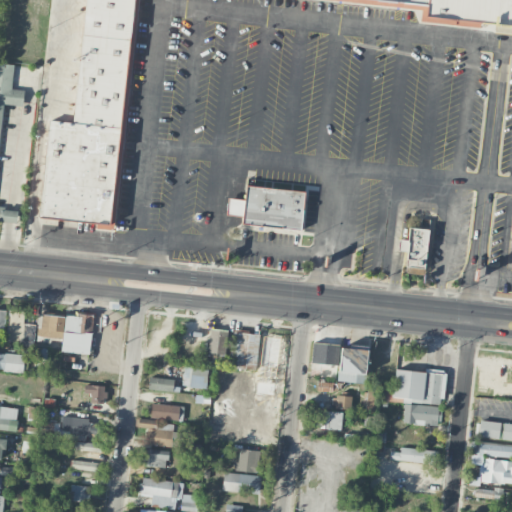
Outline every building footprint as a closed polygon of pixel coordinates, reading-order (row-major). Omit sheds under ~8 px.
[(40,219),(116,226),(136,0),(84,0),(74,122),(49,120),(40,219)] [(511,30),(511,0),(342,0),(421,9),(420,18),(496,27),(496,29),(511,30)] [(0,221),(8,222),(13,222),(15,208),(10,208),(0,206),(0,137),(4,103),(24,106),(26,89),(14,87),(17,64),(0,61),(0,221)] [(305,190),(246,184),(245,198),(228,197),(226,215),(243,216),(242,224),(301,229),(305,190)] [(428,228),(409,227),(408,238),(399,238),(398,251),(406,251),(406,272),(426,273),(428,228)] [(89,354),(94,318),(38,312),(36,336),(62,339),(61,351),(89,354)] [(227,364),(231,331),(210,328),(207,353),(214,354),(213,362),(227,364)] [(259,333),(233,332),(231,368),(257,370),(259,333)] [(336,365),(338,345),(313,342),(311,362),(336,365)] [(368,350),(341,347),(337,381),(364,384),(368,350)] [(0,369),(23,372),(25,355),(0,352),(0,369)] [(182,387),(206,388),(207,368),(183,367),(182,387)] [(395,368),(393,399),(443,403),(445,372),(395,368)] [(174,378),(149,377),(148,390),(173,391),(174,378)] [(105,385),(84,384),(84,394),(90,394),(90,403),(105,403),(105,385)] [(379,387),(368,385),(364,411),(375,413),(379,387)] [(333,395),(333,408),(351,409),(351,396),(333,395)] [(178,420),(179,405),(151,404),(151,419),(178,420)] [(403,423),(440,425),(441,406),(404,404),(403,423)] [(0,429),(15,432),(18,409),(0,405),(0,429)] [(27,419),(37,420),(39,407),(29,406),(27,419)] [(342,412),(317,411),(316,428),(341,429),(342,412)] [(62,429),(70,429),(70,435),(92,436),(93,418),(62,417),(62,429)] [(173,423),(137,419),(136,427),(147,428),(145,444),(181,448),(183,432),(172,431),(173,423)] [(478,436),(511,440),(511,423),(480,420),(478,436)] [(58,436),(59,424),(44,422),(43,434),(58,436)] [(75,440),(74,449),(99,452),(101,443),(75,440)] [(511,444),(478,443),(478,455),(511,456),(511,444)] [(437,450),(400,448),(400,452),(390,451),(389,460),(436,463),(437,450)] [(143,466),(167,467),(168,450),(144,449),(143,466)] [(257,472),(258,450),(237,449),(236,471),(257,472)] [(511,467),(509,467),(509,460),(484,459),(483,469),(479,469),(479,482),(511,483),(511,467)] [(99,471),(99,462),(72,461),(72,469),(99,471)] [(0,475),(12,475),(12,468),(0,467),(0,475)] [(261,475),(223,473),(222,491),(260,493),(261,475)] [(407,484),(407,491),(430,492),(430,475),(399,475),(399,484),(407,484)] [(183,482),(140,477),(138,495),(151,496),(150,506),(175,509),(176,499),(182,500),(181,508),(195,510),(197,496),(182,494),(183,482)] [(69,500),(88,502),(90,486),(71,484),(69,500)] [(475,488),(474,498),(493,498),(494,488),(475,488)]
